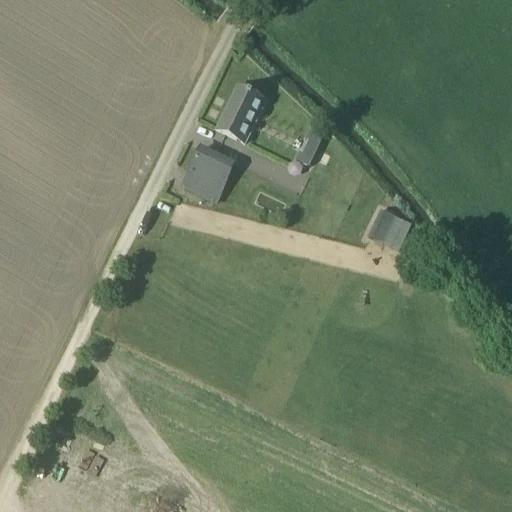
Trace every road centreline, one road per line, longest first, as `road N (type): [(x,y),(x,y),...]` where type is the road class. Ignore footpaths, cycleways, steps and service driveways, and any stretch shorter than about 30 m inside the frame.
road 1 (track): [(0,496),(127,232)]
road 2 (unclassified): [(127,232),(248,0)]
